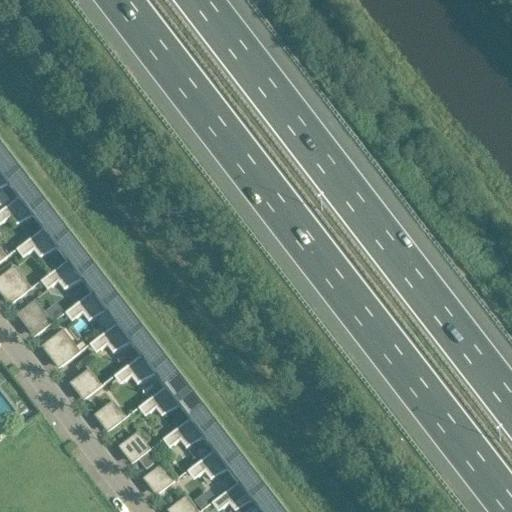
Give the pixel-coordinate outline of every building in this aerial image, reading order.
[(0,163),(9,157),(0,145),(0,163)] [(18,200),(33,188),(9,157),(0,163),(0,191),(8,187),(18,200)] [(42,232),(58,220),(33,188),(18,200),(0,213),(0,221),(3,225),(9,221),(15,228),(32,219),(42,232)] [(67,263),(82,252),(58,220),(42,232),(21,248),(27,257),(34,252),(39,260),(57,251),(67,263)] [(91,295),(106,283),(82,252),(67,263),(45,280),(52,289),(58,284),(64,292),(81,282),(91,295)] [(23,280),(4,295),(13,306),(32,292),(23,280)] [(116,327),(131,315),(106,283),(91,295),(70,312),(76,320),(82,316),(88,324),(106,314),(116,327)] [(47,312),(29,326),(37,338),(56,323),(47,312)] [(140,358),(155,347),(131,315),(116,327),(94,343),(101,352),(107,348),(113,355),(130,346),(140,358)] [(81,355),(72,344),(53,358),(62,369),(81,355)] [(164,390),(180,378),(155,347),(140,358),(118,375),(125,384),(131,379),(137,387),(155,377),(164,390)] [(189,422),(204,410),(180,378),(164,390),(143,407),(150,415),(156,411),(162,419),(179,409),(189,422)] [(96,394),(91,388),(82,395),(86,401),(96,394)] [(213,454),(228,442),(204,410),(189,422),(167,438),(174,447),(180,443),(186,450),(203,441),(213,454)] [(120,412),(104,424),(111,433),(126,420),(120,412)] [(237,485),(253,473),(228,442),(213,454),(192,470),(198,479),(205,474),(210,482),(228,472),(237,485)] [(129,456),(135,464),(151,452),(145,444),(129,456)] [(258,511),(268,511),(277,505),(253,473),(237,485),(216,502),(223,511),(229,506),(233,511),(238,511),(252,504),(258,511)] [(169,489),(164,483),(155,490),(159,496),(169,489)]
